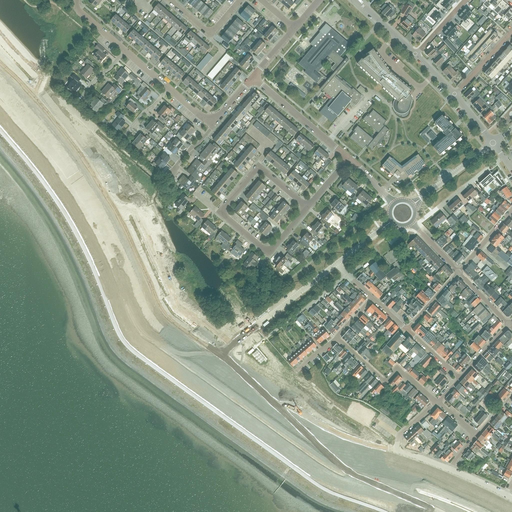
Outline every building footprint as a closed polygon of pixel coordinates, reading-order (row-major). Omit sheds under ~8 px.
[(203,4),(199,0),(193,7),(198,11),(203,4)] [(294,4),(289,0),(284,6),(289,10),(294,4)] [(444,0),(440,0),(436,5),(441,10),(443,7),(448,11),(452,7),(444,0)] [(501,0),(495,0),(491,4),(495,8),(502,0),(501,0)] [(495,8),(493,10),(498,14),(507,4),(502,0),(495,8)] [(159,14),(164,9),(159,4),(154,10),(159,14)] [(198,11),(202,15),(208,8),(203,4),(198,11)] [(406,4),(401,13),(407,17),(412,8),(406,4)] [(507,4),(498,14),(502,18),(504,16),(511,8),(507,4)] [(323,14),(332,7),(330,5),(321,12),(323,14)] [(381,9),(384,12),(382,14),(387,18),(388,16),(391,19),(396,14),(397,10),(395,9),(393,11),(388,7),(386,5),(381,9)] [(248,6),(244,11),(251,17),(253,19),(255,16),(253,15),(255,12),(248,6)] [(435,7),(427,15),(437,23),(442,18),(437,14),(439,11),(435,7)] [(208,8),(202,15),(207,19),(213,12),(208,8)] [(464,11),(462,13),(469,19),(471,16),(474,19),(476,17),(466,8),(464,11)] [(159,14),(164,18),(168,13),(164,9),(159,14)] [(251,17),(244,11),(240,16),(247,22),(251,17)] [(168,13),(164,18),(168,23),(173,17),(168,13)] [(462,13),(459,17),(463,21),(461,24),(466,28),(470,24),(467,21),(469,19),(462,13)] [(409,15),(406,19),(401,24),(407,29),(409,27),(410,26),(415,20),(409,15)] [(116,25),(121,20),(116,16),(111,21),(116,25)] [(168,23),(173,27),(178,21),(173,17),(168,23)] [(233,24),(240,30),(244,25),(238,19),(233,24)] [(116,25),(121,29),(126,24),(121,20),(116,25)] [(173,27),(178,31),(183,25),(178,21),(173,27)] [(126,24),(121,29),(126,34),(130,28),(126,24)] [(229,29),(236,34),(240,30),(233,24),(229,29)] [(313,46),(329,60),(330,59),(335,63),(340,56),(350,45),(326,24),(319,32),(320,32),(310,44),(313,46)] [(188,29),(183,25),(178,31),(183,35),(188,29)] [(451,25),(447,29),(454,36),(456,33),(459,35),(461,34),(451,25)] [(268,32),(274,37),(278,32),(272,27),(268,32)] [(422,30),(419,27),(414,33),(417,36),(415,38),(418,41),(417,41),(419,43),(426,34),(421,30),(422,30)] [(236,34),(229,29),(225,33),(232,39),(236,34)] [(447,29),(443,34),(453,42),(455,40),(452,38),(454,36),(447,29)] [(486,35),(493,41),(498,36),(491,29),(486,35)] [(129,36),(134,40),(139,35),(134,30),(129,36)] [(191,42),(195,36),(191,32),(184,40),(189,44),(191,42)] [(274,37),(268,32),(264,36),(270,41),(274,37)] [(232,39),(225,33),(221,38),(228,44),(232,39)] [(134,40),(138,45),(143,39),(139,35),(134,40)] [(493,41),(486,35),(481,40),(488,47),(493,41)] [(200,40),(195,36),(191,42),(195,46),(200,40)] [(447,38),(444,41),(454,52),(457,49),(447,38)] [(138,45),(143,49),(148,43),(143,39),(138,45)] [(199,52),(200,50),(205,45),(200,40),(195,46),(198,48),(196,49),(199,52)] [(488,47),(481,40),(476,46),(483,53),(488,47)] [(256,46),(262,51),(266,46),(260,41),(256,46)] [(148,43),(143,49),(148,53),(153,47),(148,43)] [(433,54),(435,56),(442,50),(446,46),(444,44),(438,50),(436,48),(434,50),(432,48),(425,54),(429,58),(433,54)] [(101,64),(107,57),(102,53),(105,50),(99,45),(96,49),(99,51),(94,57),(101,64)] [(205,45),(200,50),(205,54),(210,49),(205,45)] [(262,51),(256,46),(252,51),(258,56),(262,51)] [(322,78),(324,75),(319,71),(324,66),(322,64),(326,59),(328,61),(329,60),(313,46),(298,63),(306,70),(304,72),(317,83),(322,78)] [(483,53),(476,46),(471,51),(478,58),(483,53)] [(148,53),(153,57),(158,51),(153,47),(148,53)] [(383,63),(381,60),(374,49),(368,53),(369,55),(363,60),(362,59),(357,64),(399,102),(398,104),(398,106),(398,108),(399,110),(401,111),(403,112),(405,111),(407,110),(409,109),(412,100),(412,99),(412,98),(411,96),(410,95),(410,94),(411,94),(412,91),(410,89),(407,87),(400,81),(394,76),(394,75),(393,76),(391,74),(392,73),(391,72),(391,73),(390,72),(383,63)] [(442,50),(435,56),(437,59),(433,62),(437,67),(446,58),(442,54),(445,52),(442,50)] [(163,55),(158,51),(153,57),(158,61),(163,55)] [(478,58),(471,51),(465,57),(473,64),(478,58)] [(511,58),(511,57),(505,51),(500,57),(507,64),(511,58)] [(244,60),(250,65),(254,60),(248,55),(244,60)] [(335,72),(328,79),(324,75),(322,78),(327,81),(326,82),(328,83),(322,91),(332,99),(320,113),(332,123),(338,116),(351,102),(356,106),(360,101),(359,101),(361,99),(360,98),(362,96),(353,89),(352,90),(345,84),(346,83),(343,80),(342,82),(335,76),(347,62),(345,60),(340,56),(335,63),(336,64),(331,69),(335,72)] [(507,64),(500,57),(495,62),(502,69),(507,64)] [(161,64),(166,68),(171,62),(166,58),(161,64)] [(93,74),(95,71),(91,68),(94,65),(88,59),(85,63),(88,65),(81,74),(87,79),(92,73),(93,74)] [(250,65),(244,60),(240,65),(246,70),(250,65)] [(443,72),(447,76),(453,70),(451,68),(453,65),(452,64),(452,63),(450,61),(445,66),(447,68),(443,72)] [(176,66),(171,62),(166,68),(171,72),(176,66)] [(502,69),(495,62),(490,68),(497,75),(502,69)] [(171,72),(175,76),(180,70),(176,66),(171,72)] [(466,67),(462,71),(466,75),(470,71),(466,67)] [(497,75),(490,68),(484,74),(492,81),(497,75)] [(122,85),(129,76),(122,69),(119,73),(120,74),(115,79),(122,85)] [(232,74),(238,79),(242,74),(236,69),(232,74)] [(180,70),(175,76),(180,80),(185,75),(180,70)] [(453,70),(447,76),(450,80),(454,77),(457,79),(461,75),(458,71),(456,72),(453,70)] [(238,79),(232,74),(228,78),(234,83),(238,79)] [(75,94),(82,86),(79,83),(81,80),(75,75),(72,78),(74,81),(68,88),(75,94)] [(188,87),(193,81),(188,77),(183,83),(188,87)] [(224,83),(230,88),(234,83),(228,78),(224,83)] [(198,86),(193,81),(188,87),(193,91),(198,86)] [(139,90),(136,93),(139,95),(139,96),(137,98),(140,101),(142,98),(145,101),(151,93),(147,90),(149,87),(144,83),(141,86),(142,87),(145,89),(141,92),(139,90)] [(230,88),(224,83),(220,88),(226,93),(230,88)] [(119,94),(122,91),(115,85),(113,88),(109,84),(102,93),(109,99),(116,91),(119,94)] [(198,86),(193,91),(198,95),(203,90),(198,86)] [(464,96),(468,100),(472,96),(474,99),(480,94),(474,87),(471,90),(464,96)] [(198,95),(203,99),(207,94),(203,90),(198,95)] [(127,98),(124,96),(126,93),(124,91),(117,99),(122,103),(127,98)] [(254,93),(250,98),(256,103),(260,98),(254,93)] [(203,99),(207,103),(212,98),(207,94),(203,99)] [(473,105),(477,109),(486,101),(482,98),(480,95),(475,99),(477,102),(473,105)] [(136,103),(131,98),(127,102),(129,104),(127,107),(133,113),(136,111),(138,109),(134,105),(136,103)] [(212,98),(207,103),(212,108),(217,102),(212,98)] [(250,98),(246,102),(252,107),(256,103),(250,98)] [(96,113),(104,104),(97,99),(90,107),(96,113)] [(477,109),(480,113),(485,110),(487,112),(490,109),(491,108),(489,105),(486,101),(477,109)] [(248,112),(252,107),(246,102),(242,107),(248,112)] [(162,110),(168,116),(172,112),(173,113),(175,111),(170,106),(168,109),(165,106),(162,110)] [(270,116),(275,111),(270,106),(265,112),(270,116)] [(244,117),(248,112),(242,107),(238,112),(244,117)] [(168,116),(162,110),(158,115),(161,117),(159,119),(164,124),(166,121),(165,120),(168,116)] [(383,125),(387,121),(373,110),(368,116),(367,115),(363,120),(379,133),(374,139),(358,126),(354,130),(355,131),(350,138),(363,149),(366,145),(373,150),(374,149),(375,148),(375,147),(379,143),(378,143),(383,137),(387,133),(388,132),(390,130),(383,125)] [(490,124),(497,118),(491,112),(492,111),(491,110),(483,117),(490,124)] [(270,116),(275,120),(280,115),(275,111),(270,116)] [(118,131),(125,123),(122,120),(124,117),(118,112),(116,115),(119,118),(112,126),(118,131)] [(244,117),(238,112),(234,117),(240,122),(244,117)] [(275,120),(280,124),(284,119),(280,115),(275,120)] [(447,121),(442,116),(435,123),(440,128),(445,133),(448,135),(445,138),(444,138),(439,143),(439,142),(434,146),(433,148),(440,155),(445,150),(446,151),(451,146),(456,141),(457,142),(462,136),(456,129),(455,129),(455,130),(452,127),(453,126),(452,126),(447,121)] [(236,126),(240,122),(234,117),(230,121),(236,126)] [(280,124),(284,128),(289,123),(284,119),(280,124)] [(151,127),(156,131),(158,128),(162,132),(165,127),(160,123),(158,125),(153,121),(149,125),(151,127)] [(183,128),(182,128),(191,136),(195,131),(192,128),(194,125),(189,121),(187,124),(189,125),(185,130),(183,128)] [(232,131),(236,126),(230,121),(226,126),(232,131)] [(284,128),(289,132),(294,127),(289,123),(284,128)] [(151,127),(149,125),(146,129),(151,133),(149,136),(154,140),(158,136),(154,133),(156,131),(151,127)] [(228,136),(232,131),(226,126),(222,131),(228,136)] [(299,131),(294,127),(289,132),(294,136),(299,131)] [(191,136),(182,128),(181,130),(183,132),(180,135),(179,133),(177,136),(181,140),(183,137),(187,141),(191,136)] [(224,140),(228,136),(222,131),(218,135),(224,140)] [(141,135),(137,139),(144,145),(146,142),(148,144),(152,140),(147,135),(145,138),(141,135)] [(219,145),(224,140),(218,135),(214,140),(219,145)] [(296,140),(300,144),(305,139),(301,135),(296,140)] [(172,144),(179,150),(183,145),(179,142),(181,140),(177,136),(175,138),(176,139),(174,142),(172,140),(170,142),(172,144)] [(141,148),(144,145),(137,139),(133,144),(137,147),(135,150),(140,154),(144,150),(141,148)] [(300,144),(305,148),(310,142),(305,139),(300,144)] [(310,142),(305,148),(310,152),(315,146),(310,142)] [(167,148),(164,150),(169,154),(170,155),(172,153),(175,155),(179,150),(172,144),(171,143),(167,148)] [(206,150),(213,156),(215,153),(218,155),(222,150),(217,146),(214,143),(212,145),(210,144),(206,150)] [(248,150),(254,156),(258,152),(256,150),(254,148),(252,146),(251,146),(248,150)] [(315,154),(320,158),(325,152),(320,148),(315,154)] [(164,154),(160,159),(167,165),(171,160),(167,156),(169,154),(164,150),(162,153),(164,154)] [(206,160),(204,162),(211,168),(209,166),(213,161),(210,159),(213,156),(206,150),(201,156),(206,160)] [(251,160),(254,156),(248,150),(244,154),(251,160)] [(269,162),(275,156),(271,152),(265,159),(269,162)] [(322,160),(325,163),(324,165),(322,167),(325,169),(331,163),(327,160),(330,157),(325,152),(320,158),(316,162),(318,164),(322,160)] [(241,158),(248,164),(251,160),(244,154),(241,158)] [(412,159),(421,170),(423,168),(422,167),(426,164),(418,155),(412,159)] [(279,159),(275,156),(269,162),(273,165),(279,159)] [(387,172),(396,162),(390,157),(382,166),(385,169),(384,170),(387,172)] [(238,162),(245,168),(248,164),(241,158),(238,162)] [(167,165),(160,159),(156,163),(154,162),(152,165),(157,169),(159,166),(162,169),(167,165)] [(279,159),(273,165),(277,169),(283,162),(279,159)] [(412,159),(407,163),(414,173),(417,171),(418,172),(421,170),(412,159)] [(211,168),(204,162),(202,164),(197,160),(192,166),(199,172),(202,169),(205,171),(206,169),(209,171),(211,168)] [(245,168),(238,162),(234,166),(241,172),(245,168)] [(287,165),(283,162),(277,169),(281,172),(287,165)] [(401,166),(396,162),(387,172),(389,174),(390,173),(394,176),(395,174),(401,166)] [(407,163),(402,167),(401,168),(408,177),(411,175),(412,176),(415,174),(414,173),(407,163)] [(291,169),(287,165),(281,172),(285,175),(291,169)] [(192,176),(190,178),(195,182),(199,177),(197,175),(199,172),(192,166),(187,172),(192,176)] [(403,181),(408,177),(401,168),(402,167),(401,166),(395,174),(398,176),(399,176),(403,181)] [(228,173),(235,179),(239,175),(232,169),(228,173)] [(288,178),(292,181),(298,175),(294,171),(288,178)] [(492,176),(490,174),(480,183),(480,184),(485,189),(494,180),(501,187),(507,184),(498,171),(492,176)] [(225,177),(232,182),(235,179),(228,173),(225,177)] [(298,175),(292,181),(296,185),(302,178),(298,175)] [(183,176),(178,182),(185,188),(188,185),(191,187),(193,185),(197,188),(200,186),(195,182),(190,178),(188,180),(183,176)] [(222,181),(229,186),(232,182),(225,177),(222,181)] [(296,185),(300,188),(306,181),(302,178),(296,185)] [(348,190),(354,183),(349,179),(345,184),(343,182),(338,187),(340,189),(343,186),(348,190)] [(229,186),(222,181),(219,184),(225,190),(229,186)] [(306,181),(300,188),(304,191),(310,185),(306,181)] [(256,185),(262,191),(266,187),(259,182),(256,185)] [(354,183),(348,190),(352,194),(350,197),(352,199),(357,194),(355,192),(358,187),(354,183)] [(225,190),(219,184),(215,188),(222,194),(225,190)] [(252,189),(259,195),(262,191),(256,185),(252,189)] [(222,194),(215,188),(212,192),(219,198),(222,194)] [(472,188),(467,193),(472,198),(474,197),(475,198),(478,195),(472,188)] [(507,188),(502,191),(500,192),(502,195),(504,194),(506,196),(504,198),(505,200),(508,199),(509,201),(511,199),(511,192),(511,193),(507,188)] [(258,200),(256,199),(259,195),(252,189),(249,193),(257,200),(258,200)] [(357,194),(352,199),(355,202),(357,199),(362,203),(368,195),(363,192),(360,196),(357,194)] [(257,200),(249,193),(246,197),(252,203),(255,200),(256,202),(257,200)] [(472,198),(467,193),(462,197),(468,204),(471,201),(471,200),(472,198)] [(187,201),(189,199),(183,194),(180,198),(181,199),(176,206),(179,209),(177,212),(180,215),(183,211),(182,211),(185,207),(184,207),(188,202),(187,201)] [(486,200),(481,194),(478,196),(481,199),(480,200),(483,203),(485,202),(487,200),(486,200)] [(368,195),(362,203),(366,206),(364,209),(366,212),(371,206),(369,204),(373,199),(368,195)] [(336,200),(331,206),(338,211),(340,213),(348,205),(346,203),(341,199),(339,202),(336,200)] [(458,200),(453,204),(458,209),(460,208),(460,209),(463,206),(458,200)] [(500,203),(508,210),(511,206),(505,201),(503,203),(501,202),(500,203)] [(242,202),(238,206),(245,212),(248,208),(242,202)] [(280,206),(287,212),(290,208),(284,202),(282,204),(279,202),(278,204),(281,206),(280,206)] [(496,206),(497,207),(504,214),(508,210),(500,203),(499,202),(496,206)] [(257,210),(260,213),(261,211),(259,208),(253,204),(251,206),(257,211),(257,210)] [(449,208),(448,208),(454,214),(457,212),(456,211),(458,209),(453,204),(452,205),(451,205),(449,207),(449,208)] [(469,204),(467,206),(471,210),(473,212),(475,210),(476,209),(473,206),(472,207),(469,204)] [(245,212),(238,206),(235,210),(241,216),(243,214),(246,216),(248,214),(245,212)] [(277,210),(284,216),(287,212),(280,206),(277,210)] [(201,219),(205,215),(196,207),(190,214),(198,221),(194,226),(197,228),(204,221),(201,219)] [(266,215),(269,212),(263,207),(260,210),(266,215)] [(494,212),(501,218),(504,214),(497,207),(495,209),(493,208),(492,209),(494,211),(494,212)] [(284,216),(277,210),(274,214),(280,220),(284,216)] [(262,215),(267,220),(269,217),(261,211),(260,213),(262,215)] [(321,221),(329,228),(331,225),(329,224),(334,217),(334,216),(328,211),(324,215),(321,217),(323,218),(321,221)] [(489,214),(498,221),(501,218),(494,212),(494,213),(493,214),(491,212),(489,214)] [(446,219),(440,213),(435,218),(436,218),(431,222),(436,228),(446,219)] [(280,220),(274,214),(271,218),(277,224),(280,220)] [(489,214),(486,218),(488,220),(495,225),(498,221),(489,214)] [(456,222),(455,222),(451,217),(447,221),(452,226),(456,222)] [(471,235),(473,236),(479,242),(483,238),(478,233),(480,230),(474,225),(469,220),(466,223),(472,228),(475,230),(471,235)] [(214,232),(217,228),(208,221),(202,227),(211,235),(209,237),(211,240),(216,234),(214,232)] [(317,233),(323,227),(318,222),(314,227),(314,226),(312,229),(313,230),(311,232),(316,237),(319,234),(317,233)] [(273,228),(266,223),(264,225),(262,223),(260,225),(269,232),(273,228)] [(263,227),(259,231),(266,236),(269,232),(260,225),(263,227)] [(511,232),(511,231),(505,225),(500,230),(504,234),(506,231),(510,234),(511,232)] [(228,243),(231,239),(228,237),(229,236),(226,234),(225,234),(222,231),(217,238),(224,245),(222,247),(226,250),(227,250),(229,247),(230,245),(228,243)] [(506,245),(507,245),(510,240),(507,237),(505,239),(499,233),(494,238),(500,243),(503,240),(506,242),(505,244),(506,245)] [(308,245),(313,239),(307,234),(302,240),(304,241),(301,244),(307,249),(310,246),(308,245)] [(442,237),(441,236),(435,242),(441,248),(447,243),(445,241),(447,239),(444,235),(442,237)] [(421,240),(417,236),(407,245),(409,247),(411,245),(414,247),(421,240)] [(469,254),(470,252),(470,253),(479,242),(473,236),(466,245),(464,243),(461,247),(469,254)] [(500,253),(501,251),(502,251),(500,249),(497,247),(500,243),(494,238),(490,243),(496,248),(495,249),(498,251),(500,253)] [(425,244),(421,240),(414,247),(417,251),(425,244)] [(239,258),(245,251),(241,247),(243,245),(238,241),(236,243),(237,244),(233,250),(239,255),(238,256),(239,258)] [(293,252),(299,246),(294,241),(290,246),(289,245),(287,248),(289,249),(287,251),(292,256),(294,253),(293,252)] [(425,244),(417,251),(421,255),(428,248),(425,244)] [(454,253),(451,251),(448,254),(453,260),(458,265),(465,259),(469,255),(461,248),(459,246),(458,248),(464,254),(462,255),(456,250),(454,253)] [(432,252),(428,248),(421,255),(425,259),(432,252)] [(425,259),(428,262),(436,256),(432,252),(425,259)] [(494,263),(481,252),(477,256),(483,262),(486,259),(492,265),(494,263)] [(253,269),(257,264),(256,263),(256,262),(254,261),(257,257),(252,253),(249,257),(250,257),(243,265),(250,270),(251,268),(253,269)] [(281,255),(277,259),(285,265),(288,261),(291,264),(293,261),(286,256),(284,258),(281,255)] [(439,260),(436,256),(428,262),(432,266),(439,260)] [(285,265),(277,259),(274,263),(278,266),(276,269),(282,274),(284,272),(281,269),(285,265)] [(439,260),(432,266),(436,270),(443,264),(439,260)] [(372,272),(374,275),(374,274),(375,275),(381,269),(375,263),(369,268),(372,272)] [(464,272),(468,276),(473,270),(477,267),(472,263),(464,272)] [(453,273),(445,265),(438,271),(440,273),(443,270),(449,277),(453,273)] [(497,275),(487,266),(482,271),(492,280),(497,275)] [(473,270),(468,276),(472,280),(477,275),(473,271),(477,267),(473,270)] [(389,280),(392,278),(400,272),(396,268),(395,269),(394,269),(385,275),(386,277),(389,280)] [(380,282),(386,277),(385,275),(381,269),(375,275),(380,282)] [(405,277),(400,272),(392,278),(395,281),(399,278),(402,281),(405,277)] [(435,274),(432,277),(434,278),(438,283),(441,280),(435,274)] [(365,279),(361,275),(357,280),(364,286),(370,278),(368,276),(365,279)] [(480,277),(474,282),(478,286),(483,281),(487,277),(485,276),(482,279),(480,277)] [(487,277),(483,281),(478,286),(482,290),(491,281),(487,285),(485,283),(489,279),(487,277)] [(435,284),(431,288),(436,293),(441,287),(438,283),(434,278),(432,281),(435,284)] [(459,285),(462,282),(458,278),(453,283),(457,287),(457,288),(459,285)] [(369,291),(374,286),(378,281),(376,280),(372,284),(369,282),(365,286),(369,291)] [(494,285),(491,281),(482,290),(485,294),(492,288),(492,287),(494,285)] [(466,286),(462,282),(459,285),(457,288),(458,288),(457,289),(458,290),(459,289),(461,291),(466,286)] [(453,283),(448,289),(452,292),(454,290),(455,288),(457,287),(453,283)] [(374,286),(369,291),(374,295),(382,286),(380,284),(377,288),(374,286)] [(494,290),(492,288),(485,294),(489,298),(497,291),(496,290),(499,288),(497,285),(495,287),(496,288),(494,290)] [(384,288),(382,286),(374,295),(379,299),(383,294),(380,292),(384,288)] [(465,300),(467,299),(472,293),(467,287),(462,292),(463,293),(460,295),(465,300)] [(434,295),(428,289),(424,294),(430,299),(434,295)] [(353,294),(363,303),(364,303),(367,299),(360,293),(359,295),(355,292),(352,290),(351,291),(353,294)] [(394,296),(395,294),(398,291),(397,290),(395,290),(391,294),(392,294),(389,297),(387,295),(381,301),(385,305),(391,299),(394,296)] [(447,290),(442,296),(449,301),(453,297),(450,295),(452,293),(447,290)] [(497,291),(489,298),(493,302),(499,297),(498,297),(500,295),(497,291)] [(415,293),(412,297),(415,299),(416,298),(424,306),(429,300),(421,292),(420,293),(419,293),(418,294),(419,295),(418,295),(415,293)] [(354,300),(354,301),(360,306),(363,303),(353,294),(353,295),(350,297),(354,300)] [(466,303),(469,306),(477,298),(473,294),(467,300),(467,299),(465,300),(463,302),(462,303),(464,305),(466,303)] [(344,296),(343,297),(357,310),(360,306),(354,301),(352,302),(346,296),(345,298),(344,296)] [(444,307),(446,305),(447,304),(451,309),(454,306),(449,302),(449,301),(442,296),(437,301),(444,307)] [(347,308),(353,314),(357,310),(343,297),(342,299),(346,303),(344,305),(347,308)] [(393,301),(391,299),(385,305),(389,309),(395,303),(399,299),(397,297),(393,301)] [(481,301),(477,298),(469,306),(468,307),(471,311),(481,301)] [(501,298),(495,304),(498,307),(501,303),(505,307),(501,311),(507,317),(509,317),(511,313),(511,308),(509,306),(508,305),(503,300),(501,298)] [(414,304),(420,310),(422,308),(413,299),(410,302),(411,303),(413,305),(414,304)] [(350,317),(353,314),(347,308),(345,310),(337,302),(336,304),(350,317)] [(411,303),(408,306),(416,314),(419,310),(419,311),(420,310),(414,304),(413,305),(411,303)] [(436,303),(432,307),(441,315),(442,316),(444,319),(445,319),(446,320),(448,317),(440,310),(442,308),(436,303)] [(340,315),(347,321),(350,317),(336,304),(334,306),(342,313),(340,315)] [(416,314),(408,306),(406,304),(404,306),(408,309),(409,309),(406,313),(412,319),(416,314)] [(475,314),(483,307),(480,304),(472,311),(475,314)] [(372,315),(377,309),(373,305),(365,313),(368,315),(370,313),(372,315)] [(440,318),(442,316),(441,315),(432,307),(428,312),(434,317),(436,315),(440,318)] [(475,314),(479,318),(486,310),(483,307),(475,314)] [(309,313),(313,317),(317,313),(312,309),(309,313)] [(382,313),(377,309),(372,315),(370,317),(372,319),(375,317),(377,319),(382,313)] [(486,310),(479,318),(482,321),(481,322),(484,324),(489,318),(487,316),(490,314),(486,310)] [(344,324),(347,321),(340,315),(337,312),(333,315),(334,316),(344,324)] [(382,313),(377,319),(379,321),(377,324),(380,326),(387,318),(382,313)] [(433,319),(427,314),(424,317),(429,323),(433,319)] [(302,315),(298,319),(301,323),(306,320),(302,315)] [(335,320),(334,322),(340,328),(344,324),(334,316),(333,315),(331,317),(335,320)] [(362,316),(359,319),(367,326),(369,324),(372,328),(374,325),(369,321),(364,315),(363,317),(362,316)] [(491,324),(496,318),(494,316),(488,322),(491,324)] [(330,319),(327,322),(328,324),(329,324),(337,332),(340,328),(334,322),(332,321),(330,319)] [(388,330),(393,323),(389,319),(385,323),(384,322),(379,328),(381,330),(384,327),(388,330)] [(368,336),(370,335),(367,332),(368,332),(364,328),(365,326),(358,320),(355,324),(368,336)] [(493,326),(497,330),(502,324),(498,320),(493,326)] [(398,328),(393,323),(388,330),(384,333),(385,334),(382,337),(384,338),(387,335),(386,335),(389,332),(392,334),(398,328)] [(325,327),(327,329),(334,335),(337,332),(328,324),(325,327)] [(367,341),(368,341),(370,339),(370,338),(368,336),(355,324),(351,328),(358,334),(360,332),(366,338),(365,339),(367,341)] [(424,329),(418,324),(413,330),(418,335),(424,329)] [(497,330),(493,326),(488,331),(492,335),(497,330)] [(317,328),(315,329),(324,339),(329,335),(324,329),(321,331),(320,330),(319,330),(317,328)] [(324,339),(315,329),(313,331),(316,333),(314,335),(314,336),(315,337),(314,338),(319,344),(324,339)] [(428,332),(424,329),(418,335),(422,338),(428,332)] [(352,339),(356,342),(357,341),(355,339),(353,338),(356,335),(350,330),(346,334),(352,339)] [(422,338),(429,345),(437,336),(430,330),(428,332),(422,338)] [(406,338),(403,336),(401,334),(398,331),(381,350),(389,357),(401,344),(406,338)] [(481,336),(487,341),(492,336),(486,331),(481,336)] [(510,341),(504,346),(507,348),(510,345),(511,346),(511,334),(509,331),(508,331),(499,340),(503,343),(508,339),(510,341)] [(342,338),(348,344),(350,342),(354,345),(356,343),(355,343),(356,342),(352,339),(346,334),(342,338)] [(439,334),(437,336),(429,345),(432,348),(438,342),(442,338),(442,337),(439,334)] [(310,342),(306,345),(312,351),(316,346),(311,340),(312,340),(308,335),(306,337),(310,342)] [(477,344),(477,345),(480,348),(486,342),(479,335),(473,341),(477,344)] [(401,344),(408,350),(415,343),(407,336),(406,338),(401,344)] [(432,348),(436,351),(442,345),(440,343),(440,342),(441,342),(444,340),(442,338),(438,342),(432,348)] [(364,355),(368,351),(365,348),(370,342),(372,344),(369,348),(370,349),(375,344),(373,342),(370,339),(368,341),(367,343),(366,342),(366,343),(363,346),(364,347),(358,353),(363,357),(364,355)] [(436,351),(439,354),(449,343),(447,341),(445,344),(443,343),(442,345),(436,351)] [(477,345),(472,341),(470,343),(471,345),(470,346),(477,352),(480,348),(477,345)] [(498,341),(494,346),(502,353),(503,351),(500,348),(503,345),(498,341)] [(416,355),(422,349),(415,343),(410,349),(411,349),(407,353),(410,356),(414,352),(416,355)] [(449,343),(439,354),(443,357),(450,350),(449,350),(448,351),(447,349),(449,346),(448,345),(449,343)] [(335,359),(343,350),(337,344),(333,348),(334,349),(332,351),(336,355),(333,357),(335,359)] [(307,355),(312,351),(306,345),(302,349),(307,355)] [(501,353),(502,353),(494,346),(489,352),(493,355),(494,357),(500,352),(501,353)] [(450,350),(443,357),(447,361),(457,349),(455,348),(451,352),(450,350)] [(302,349),(297,353),(302,359),(307,355),(302,349)] [(426,353),(422,349),(416,355),(419,357),(418,358),(417,358),(415,360),(418,362),(426,353)] [(347,354),(343,350),(335,359),(334,359),(335,360),(336,360),(337,360),(339,357),(342,360),(347,354)] [(459,356),(461,358),(467,363),(471,359),(465,354),(463,356),(460,354),(460,353),(457,351),(455,353),(459,356)] [(298,363),(302,359),(297,353),(293,357),(298,363)] [(495,360),(487,353),(484,357),(489,362),(491,363),(495,360)] [(428,355),(423,361),(422,360),(419,363),(425,368),(433,359),(428,355)] [(343,364),(345,366),(342,370),(344,371),(354,360),(350,356),(343,364)] [(405,356),(398,363),(401,365),(408,358),(405,356)] [(460,360),(458,362),(464,367),(467,363),(461,358),(459,356),(458,358),(460,360)] [(293,367),(298,363),(293,357),(288,361),(293,367)] [(478,363),(489,372),(491,374),(492,372),(489,370),(491,368),(490,366),(482,359),(478,363)] [(354,360),(344,371),(343,372),(345,375),(348,372),(347,371),(349,369),(350,371),(351,370),(352,371),(358,364),(354,360)] [(393,366),(388,362),(386,360),(383,363),(390,369),(393,366)] [(452,367),(459,373),(462,368),(454,361),(453,362),(455,364),(452,367)] [(487,375),(489,372),(478,363),(474,368),(480,373),(482,371),(487,375)] [(363,369),(359,365),(347,377),(349,379),(353,376),(355,378),(358,374),(363,369)] [(368,373),(363,369),(358,374),(360,377),(355,383),(357,385),(360,383),(359,382),(368,373)] [(447,374),(441,369),(439,371),(442,374),(435,383),(441,388),(445,383),(445,384),(448,381),(443,377),(444,376),(445,377),(447,374)] [(472,370),(468,375),(478,384),(478,383),(474,379),(478,375),(472,370)] [(420,374),(418,373),(414,377),(423,385),(428,380),(429,380),(430,379),(428,376),(426,378),(421,373),(420,374)] [(364,380),(366,381),(358,390),(360,393),(362,391),(374,378),(369,374),(364,380)] [(403,379),(397,375),(389,384),(387,386),(389,388),(391,385),(391,386),(394,383),(397,386),(403,379)] [(468,375),(465,378),(470,383),(472,381),(476,385),(478,384),(468,375)] [(362,391),(360,393),(362,394),(369,387),(368,387),(370,385),(373,388),(378,382),(374,378),(362,391)] [(470,383),(465,378),(460,383),(466,388),(468,386),(473,390),(475,388),(470,383)] [(374,389),(371,392),(373,394),(376,391),(378,393),(380,395),(385,389),(383,387),(379,383),(374,389)] [(403,383),(399,388),(398,389),(401,391),(401,392),(401,393),(405,396),(406,395),(413,387),(408,383),(406,385),(403,383)] [(465,389),(459,384),(455,388),(466,397),(467,396),(463,392),(465,389)] [(392,396),(398,389),(399,388),(396,386),(389,394),(392,396)] [(418,392),(414,388),(407,395),(412,399),(418,392)] [(497,397),(503,402),(510,394),(504,389),(497,397)] [(454,390),(450,394),(456,399),(458,397),(464,401),(465,399),(460,395),(454,390)] [(491,390),(489,393),(494,398),(497,395),(491,390)] [(419,404),(425,398),(420,393),(414,399),(419,404)] [(446,399),(445,400),(449,403),(450,402),(452,404),(456,399),(450,394),(447,398),(446,399)] [(429,402),(425,398),(419,404),(424,408),(429,402)] [(389,411),(383,407),(380,410),(387,415),(389,411)] [(482,412),(474,421),(480,426),(488,417),(484,413),(486,411),(481,407),(479,409),(482,412)] [(429,423),(431,424),(434,421),(435,420),(442,412),(437,408),(431,416),(433,418),(429,423)] [(502,412),(496,418),(502,423),(504,421),(506,423),(508,421),(506,419),(508,417),(510,419),(511,417),(511,415),(507,411),(505,414),(502,412)] [(434,421),(431,424),(434,426),(439,421),(439,420),(441,422),(446,416),(442,412),(435,420),(434,421)] [(440,433),(441,434),(444,430),(447,427),(452,421),(448,417),(443,424),(445,426),(443,429),(440,433)] [(502,423),(496,418),(491,424),(497,429),(502,423)] [(430,426),(425,420),(421,423),(426,429),(430,426)] [(452,421),(444,430),(446,432),(449,429),(452,432),(458,425),(452,421)] [(419,435),(422,432),(427,438),(432,433),(427,429),(424,431),(419,425),(414,429),(419,435)] [(489,426),(486,430),(492,436),(498,441),(500,439),(495,435),(496,434),(494,432),(495,431),(489,426)] [(414,429),(409,434),(415,439),(417,437),(422,442),(424,440),(419,435),(414,429)] [(442,435),(441,434),(440,433),(436,430),(432,434),(438,439),(442,435)] [(492,436),(486,430),(482,435),(490,442),(492,440),(490,438),(492,436)] [(419,444),(415,439),(409,434),(405,438),(412,446),(415,443),(417,445),(419,444)] [(484,445),(488,441),(490,443),(490,442),(482,435),(478,440),(484,445)] [(456,440),(453,442),(455,444),(460,449),(463,446),(461,444),(462,442),(459,440),(457,442),(456,440)] [(480,450),(484,453),(487,456),(489,454),(485,451),(482,448),(484,446),(477,441),(474,444),(480,450)] [(453,442),(450,445),(452,447),(450,449),(453,451),(455,450),(457,452),(460,449),(455,444),(453,442)] [(436,444),(430,450),(434,453),(439,447),(436,444)] [(480,450),(474,444),(470,448),(476,453),(478,451),(479,452),(480,450)] [(450,459),(453,456),(452,454),(453,453),(452,452),(450,450),(449,449),(446,446),(444,448),(445,449),(443,452),(445,454),(450,459)] [(464,456),(470,461),(475,455),(469,450),(464,456)] [(450,459),(445,454),(441,459),(444,462),(445,460),(447,462),(450,459)] [(482,464),(479,462),(474,469),(477,471),(482,464)] [(511,474),(511,472),(502,467),(500,466),(499,468),(503,471),(505,473),(503,476),(509,479),(511,474)]
